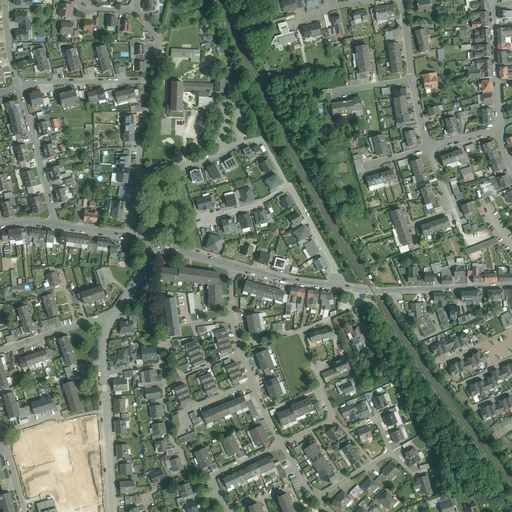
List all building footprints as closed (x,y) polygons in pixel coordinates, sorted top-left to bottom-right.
[(294,0),(291,0),(290,0),(286,0),(287,1),(282,2),(284,12),(296,9),(294,0)] [(429,0),(417,0),(417,4),(417,7),(418,7),(418,11),(426,9),(426,12),(431,11),(429,0)] [(154,1),(145,1),(145,10),(147,10),(147,11),(148,12),(151,12),(152,12),(152,10),(154,10),(154,6),(155,5),(156,3),(154,1)] [(73,5),(60,4),(59,16),(63,16),(64,17),(66,17),(67,16),(71,16),(71,14),(73,14),(73,5)] [(393,5),(385,6),(387,18),(395,16),(394,13),(394,12),(395,12),(395,11),(394,11),(393,5)] [(385,6),(375,8),(377,20),(380,20),(380,18),(383,18),(383,19),(387,18),(385,6)] [(366,10),(355,12),(356,14),(353,15),(354,20),(362,18),(363,20),(368,19),(366,10)] [(26,12),(15,13),(16,23),(21,22),(27,22),(27,21),(26,12)] [(339,15),(332,17),(331,18),(332,21),(333,21),(334,25),(341,24),(339,15)] [(115,17),(107,17),(107,21),(107,26),(115,27),(115,26),(115,19),(115,17)] [(488,18),(480,19),(480,22),(481,27),(489,27),(488,18)] [(129,21),(121,20),(121,25),(121,31),(122,31),(128,31),(128,27),(129,27),(130,26),(130,25),(129,24),(129,21)] [(93,22),(84,21),(84,24),(83,24),(82,25),(82,26),(83,28),(84,28),(84,31),(93,31),(93,22)] [(281,31),(289,29),(286,22),(278,24),(280,32),(281,31)] [(73,24),(61,23),(61,31),(60,32),(60,33),(61,34),(62,34),(63,34),(72,34),(72,30),(73,24)] [(314,25),(303,28),(304,34),(306,34),(306,38),(310,37),(310,38),(311,38),(311,37),(322,34),(321,31),(320,23),(314,24),(314,25)] [(289,29),(281,31),(282,35),(274,37),(275,39),(273,39),(271,45),(280,43),(280,44),(295,39),(294,39),(293,35),(294,35),(293,32),(290,33),(289,29)] [(425,29),(415,31),(418,42),(427,40),(425,29)] [(22,30),(16,31),(17,40),(28,39),(28,30),(22,30)] [(506,34),(498,35),(498,44),(506,43),(506,34)] [(427,40),(418,42),(420,53),(430,50),(427,40)] [(398,42),(388,44),(389,51),(399,50),(398,42)] [(106,45),(96,48),(100,65),(110,63),(106,45)] [(145,55),(145,45),(140,45),(135,45),(135,46),(135,55),(143,55),(145,55)] [(367,45),(355,47),(356,54),(368,52),(367,45)] [(44,48),(44,46),(30,46),(31,52),(35,51),(36,58),(46,55),(44,48)] [(75,48),(65,51),(67,58),(77,55),(75,48)] [(195,50),(178,50),(178,57),(192,58),(192,60),(195,60),(195,55),(195,50)] [(399,50),(389,51),(390,59),(400,58),(399,50)] [(368,52),(356,54),(357,60),(369,58),(368,52)] [(46,55),(36,58),(38,65),(48,62),(46,55)] [(77,55),(67,58),(69,65),(79,62),(77,55)] [(369,58),(357,60),(358,67),(370,65),(369,58)] [(400,58),(390,59),(391,66),(401,65),(400,58)] [(491,60),(482,60),(482,61),(476,61),(476,66),(477,69),(480,69),(480,67),(483,67),(483,69),(491,68),(491,60)] [(48,62),(38,65),(40,72),(50,69),(48,62)] [(79,62),(69,65),(71,72),(81,70),(79,62)] [(135,62),(135,71),(145,71),(145,62),(143,62),(135,62)] [(110,63),(100,65),(102,72),(112,70),(110,63)] [(370,65),(358,67),(359,73),(359,74),(362,73),(365,73),(368,72),(371,72),(370,65)] [(401,65),(391,66),(392,74),(402,72),(401,65)] [(491,68),(483,69),(483,71),(480,72),(481,78),(480,78),(480,82),(482,82),(490,81),(490,77),(492,77),(491,68)] [(477,71),(468,71),(468,76),(468,79),(480,78),(481,78),(480,72),(480,70),(477,71)] [(436,73),(428,74),(428,77),(427,78),(427,80),(424,80),(425,89),(434,87),(434,85),(436,84),(435,78),(437,78),(436,73)] [(225,79),(216,79),(216,84),(215,91),(215,92),(225,93),(225,88),(224,88),(225,79)] [(490,81),(482,82),(480,82),(478,83),(479,92),(482,92),(491,90),(490,81)] [(182,82),(172,82),(171,111),(183,112),(183,104),(182,104),(182,90),(182,83),(182,82)] [(216,84),(182,83),(182,90),(199,91),(199,97),(199,101),(202,101),(202,107),(207,107),(212,108),(212,105),(212,98),(208,98),(209,91),(215,91),(216,84)] [(71,101),(80,99),(76,86),(68,89),(71,101)] [(133,88),(125,90),(128,100),(136,98),(134,90),(133,88)] [(63,104),(71,101),(68,89),(60,91),(63,104)] [(103,89),(96,91),(99,100),(106,98),(103,89)] [(405,89),(395,90),(396,98),(404,97),(406,96),(405,89)] [(115,93),(116,96),(117,103),(128,100),(125,90),(115,93)] [(88,93),(87,93),(88,96),(90,103),(99,100),(96,91),(88,93)] [(29,95),(33,107),(43,104),(40,92),(29,95)] [(483,95),(481,95),(482,98),(480,98),(481,100),(482,100),(482,104),(492,102),(491,93),(483,95)] [(396,98),(394,98),(397,115),(407,114),(404,97),(396,98)] [(361,98),(353,99),(353,101),(355,112),(356,112),(362,111),(361,98)] [(14,101),(5,103),(7,110),(8,109),(16,107),(14,101)] [(353,101),(346,102),(348,114),(355,113),(353,101)] [(346,102),(340,103),(341,114),(341,115),(348,114),(346,102)] [(340,103),(331,104),(333,115),(341,114),(340,103)] [(438,106),(428,109),(430,116),(440,114),(438,106)] [(16,107),(8,109),(10,118),(19,116),(17,107),(16,107)] [(492,109),(483,110),(483,113),(482,113),(482,118),(492,117),(492,109)] [(407,114),(397,115),(398,123),(405,122),(409,122),(408,114),(407,114)] [(19,116),(10,118),(13,127),(21,125),(22,125),(19,116)] [(134,124),(134,116),(124,116),(124,125),(134,124)] [(445,119),(445,122),(447,122),(447,125),(456,123),(454,117),(452,118),(445,119)] [(170,119),(162,119),(161,134),(167,134),(167,131),(170,131),(170,119)] [(185,120),(177,119),(176,134),(182,134),(182,131),(185,131),(185,120)] [(47,121),(37,124),(39,130),(47,128),(47,125),(48,124),(47,121)] [(435,128),(433,128),(431,122),(427,123),(429,132),(436,131),(435,128)] [(447,125),(446,126),(448,131),(449,131),(449,133),(449,134),(451,133),(458,132),(456,123),(447,125)] [(134,133),(134,124),(124,125),(124,133),(134,133)] [(13,127),(9,128),(10,134),(13,134),(23,131),(21,125),(13,127)] [(408,125),(406,126),(399,128),(401,133),(404,132),(410,131),(408,125)] [(47,128),(39,130),(41,137),(51,134),(50,131),(48,132),(47,128)] [(410,131),(404,132),(405,135),(406,135),(407,138),(406,138),(406,139),(415,136),(414,130),(410,131)] [(124,133),(124,142),(125,142),(132,142),(134,142),(134,133),(124,133)] [(383,134),(373,137),(375,144),(385,142),(383,135),(383,134)] [(415,136),(406,139),(407,144),(408,144),(409,147),(418,145),(415,136)] [(385,142),(375,144),(378,156),(388,153),(387,149),(386,149),(385,142)] [(491,142),(483,145),(484,148),(483,148),(485,153),(488,152),(494,150),(491,142)] [(25,144),(16,147),(20,162),(25,161),(29,160),(25,144)] [(54,144),(43,146),(45,152),(53,150),(53,147),(54,146),(54,144)] [(252,148),(255,154),(261,151),(258,145),(252,148)] [(250,160),(256,157),(253,152),(252,152),(249,147),(243,150),(246,156),(247,156),(250,160)] [(466,162),(461,149),(453,152),(456,161),(456,162),(460,160),(461,164),(466,162)] [(494,150),(488,152),(489,155),(488,155),(490,161),(491,160),(499,157),(496,149),(494,150)] [(53,150),(45,152),(47,159),(57,156),(56,153),(54,154),(53,150)] [(453,152),(447,155),(450,164),(453,163),(453,162),(456,161),(453,152)] [(447,155),(440,157),(443,166),(447,165),(447,164),(450,163),(450,164),(447,155)] [(129,157),(121,156),(120,165),(129,166),(130,157),(129,157)] [(223,160),(224,162),(228,170),(237,165),(232,157),(227,160),(226,158),(223,160)] [(499,157),(491,160),(492,164),(491,164),(492,166),(493,166),(501,163),(499,157)] [(420,159),(410,162),(412,169),(422,167),(420,159)] [(264,162),(260,164),(265,174),(273,169),(268,160),(264,162)] [(501,163),(493,166),(494,169),(493,170),(494,173),(503,169),(501,163)] [(214,164),(207,168),(208,170),(212,177),(213,179),(220,176),(219,173),(221,172),(217,165),(215,166),(214,164)] [(129,166),(120,165),(119,174),(128,175),(129,166)] [(59,166),(49,168),(51,175),(60,172),(59,169),(60,169),(59,166)] [(422,167),(412,169),(414,176),(416,176),(424,173),(422,167)] [(470,167),(460,170),(462,175),(466,174),(472,172),(470,167)] [(32,170),(23,173),(27,188),(32,187),(36,185),(32,170)] [(193,171),(189,172),(191,181),(192,181),(193,182),(196,181),(196,183),(203,182),(204,181),(201,174),(200,170),(197,171),(196,170),(193,171)] [(392,170),(386,172),(389,181),(395,180),(392,170)] [(60,172),(51,175),(53,181),(63,178),(62,176),(61,176),(60,172)] [(386,172),(380,174),(383,183),(389,181),(386,172)] [(472,172),(466,174),(469,181),(475,179),(472,172)] [(424,173),(416,176),(418,183),(428,180),(426,173),(424,173)] [(5,174),(0,175),(0,191),(8,190),(5,174)] [(128,175),(119,174),(118,183),(127,183),(128,175)] [(380,174),(373,176),(376,185),(383,183),(380,174)] [(266,181),(271,190),(276,187),(282,184),(276,175),(271,178),(266,180),(266,181)] [(506,175),(497,178),(496,178),(497,178),(489,181),(491,186),(494,185),(496,190),(510,186),(506,175)] [(373,176),(366,178),(369,187),(376,185),(373,176)] [(428,180),(418,183),(421,190),(430,187),(428,180)] [(430,187),(421,190),(423,197),(432,194),(430,187)] [(66,188),(55,191),(57,197),(65,195),(65,191),(66,191),(66,190),(66,188)] [(250,188),(240,191),(242,198),(243,203),(253,200),(250,188)] [(432,194),(423,197),(425,205),(435,202),(433,194),(432,194)] [(65,195),(57,197),(59,203),(69,201),(68,199),(68,198),(66,198),(65,195)] [(235,201),(234,195),(225,197),(228,207),(230,206),(231,207),(234,206),(234,205),(236,205),(235,201)] [(39,196),(30,199),(34,214),(43,211),(39,196)] [(210,196),(203,198),(206,209),(209,208),(213,207),(212,203),(210,196)] [(289,196),(280,201),(285,210),(294,205),(292,201),(291,198),(290,198),(289,196)] [(203,198),(196,200),(198,207),(199,211),(203,210),(206,209),(203,198)] [(11,201),(1,203),(5,218),(15,216),(11,201)] [(125,202),(115,201),(114,209),(123,211),(125,202)] [(470,203),(461,206),(464,215),(474,212),(470,203)] [(123,211),(114,209),(113,218),(122,219),(123,211)] [(401,209),(390,212),(396,228),(406,225),(401,209)] [(264,210),(254,212),(257,225),(260,224),(267,222),(265,215),(264,210)] [(95,214),(91,213),(90,222),(97,223),(98,212),(95,212),(95,214)] [(293,225),(299,222),(302,221),(298,213),(289,218),(293,225)] [(242,229),(249,227),(252,226),(248,214),(239,216),(240,222),(242,229)] [(267,222),(267,223),(274,222),(269,214),(265,215),(267,222)] [(447,217),(439,220),(442,229),(450,226),(447,217)] [(225,232),(235,230),(235,229),(234,225),(232,218),(222,221),(225,232)] [(439,219),(434,221),(437,231),(442,229),(439,220),(439,219)] [(434,221),(429,223),(432,233),(437,231),(434,221)] [(429,223),(420,226),(424,237),(433,234),(432,233),(429,223)] [(396,228),(392,230),(395,238),(400,236),(409,233),(406,225),(396,228)] [(305,226),(299,229),(294,232),(299,241),(304,239),(310,235),(305,226)] [(26,228),(21,229),(22,237),(22,239),(26,238),(26,243),(30,243),(29,237),(30,234),(26,234),(26,228)] [(21,229),(14,230),(15,239),(15,241),(22,240),(22,237),(21,229)] [(37,230),(30,229),(30,234),(29,237),(36,238),(35,244),(39,244),(40,230),(37,230)] [(48,231),(40,230),(39,244),(43,245),(43,242),(42,238),(47,239),(48,231)] [(55,232),(48,231),(47,239),(47,242),(53,242),(53,243),(54,243),(55,232)] [(68,234),(61,233),(59,244),(60,244),(60,243),(66,244),(65,250),(66,250),(67,242),(66,242),(68,234)] [(409,233),(400,236),(403,245),(406,244),(412,242),(409,233)] [(75,235),(68,234),(66,242),(67,242),(74,243),(75,235)] [(83,236),(75,235),(74,243),(82,244),(83,236)] [(90,237),(83,236),(82,244),(88,245),(87,251),(91,251),(92,245),(92,241),(90,241),(90,237)] [(219,251),(221,242),(222,239),(210,236),(207,248),(219,251)] [(105,239),(98,238),(98,242),(92,241),(92,245),(97,246),(104,247),(105,239)] [(112,240),(105,239),(104,247),(111,248),(110,252),(117,253),(118,246),(111,245),(112,240)] [(306,241),(304,239),(299,241),(298,242),(299,245),(301,248),(305,245),(308,243),(307,241),(306,241)] [(319,252),(313,241),(308,243),(305,245),(311,257),(319,252)] [(403,245),(400,246),(403,253),(409,250),(406,244),(403,245)] [(253,248),(244,245),(242,254),(246,255),(251,257),(253,248)] [(270,255),(269,255),(261,253),(258,263),(267,265),(268,261),(270,255)] [(322,257),(316,261),(314,262),(319,271),(327,266),(322,257)] [(286,261),(276,258),(275,262),(274,267),(284,270),(285,265),(286,261)] [(464,266),(454,267),(454,277),(464,277),(464,266)] [(416,282),(416,267),(408,268),(409,274),(407,274),(408,283),(416,282)] [(108,286),(102,268),(96,270),(102,286),(102,287),(108,286)] [(178,280),(179,271),(159,268),(158,280),(178,282),(178,280)] [(199,271),(180,268),(179,271),(178,280),(198,283),(199,271)] [(433,272),(428,273),(428,268),(424,268),(425,282),(434,281),(433,272)] [(24,284),(17,285),(15,269),(11,270),(12,286),(8,286),(9,290),(25,289),(24,284)] [(219,274),(199,271),(198,283),(209,285),(217,285),(219,274)] [(55,272),(49,274),(49,275),(49,276),(48,277),(49,280),(48,281),(48,282),(50,283),(51,286),(53,285),(59,283),(55,272)] [(490,272),(487,272),(487,274),(485,275),(484,275),(484,283),(494,282),(494,278),(492,278),(492,274),(490,274),(490,272)] [(473,275),(473,283),(484,283),(484,275),(481,275),(479,275),(473,275)] [(451,277),(441,277),(442,285),(452,284),(451,277)] [(252,283),(246,281),(243,291),(250,293),(252,283)] [(259,285),(252,283),(250,293),(256,295),(259,285)] [(221,286),(217,285),(209,285),(209,307),(221,307),(221,286)] [(265,287),(259,285),(256,295),(263,296),(265,287)] [(102,286),(81,293),(85,304),(89,303),(90,304),(93,303),(92,302),(98,300),(98,301),(101,300),(101,299),(105,297),(102,287),(102,286)] [(272,289),(265,287),(263,296),(269,298),(272,289)] [(298,288),(291,287),(290,295),(289,302),(294,303),(293,304),(294,304),(294,303),(296,296),(297,296),(298,288)] [(305,289),(298,288),(297,296),(299,297),(298,304),(303,304),(304,298),(305,289)] [(278,290),(272,289),(269,298),(275,300),(278,290)] [(285,292),(278,290),(275,300),(282,302),(285,292)] [(503,290),(495,291),(496,300),(504,299),(503,290)] [(480,291),(472,292),(472,301),(472,302),(474,306),(475,309),(477,308),(475,302),(478,302),(481,302),(480,291)] [(495,291),(488,291),(488,300),(496,300),(495,291)] [(188,293),(190,313),(196,313),(194,292),(188,293)] [(472,292),(461,292),(461,299),(462,299),(462,301),(472,301),(472,292)] [(444,293),(434,293),(434,301),(436,301),(436,302),(438,302),(438,309),(442,307),(445,306),(444,301),(444,293)] [(47,295),(43,297),(39,298),(41,302),(44,301),(45,304),(55,301),(52,294),(47,295)] [(175,298),(164,299),(167,318),(177,316),(175,298)] [(55,301),(45,304),(47,310),(57,307),(55,301)] [(420,303),(411,304),(411,311),(413,311),(414,313),(414,319),(419,317),(419,315),(423,314),(423,310),(420,310),(420,303)] [(18,309),(20,315),(28,312),(26,306),(18,309)] [(57,307),(47,310),(49,318),(59,315),(57,307)] [(450,328),(442,307),(438,309),(436,310),(443,330),(450,328)] [(459,307),(449,307),(450,319),(455,319),(455,316),(459,315),(459,307)] [(465,316),(467,322),(478,317),(477,314),(476,311),(470,314),(465,316)] [(20,315),(21,320),(30,317),(28,312),(20,315)] [(246,316),(248,322),(259,320),(258,314),(246,316)] [(138,315),(129,315),(129,321),(133,321),(133,324),(135,324),(135,321),(138,321),(138,315)] [(177,316),(167,318),(169,337),(180,335),(177,316)] [(30,317),(21,320),(24,326),(32,324),(30,317)] [(467,324),(469,329),(484,322),(482,317),(467,324)] [(418,325),(418,327),(425,337),(436,330),(429,319),(418,325)] [(133,324),(133,321),(129,321),(120,321),(120,330),(119,330),(120,333),(126,333),(126,332),(133,332),(133,324)] [(282,323),(272,324),(274,332),(283,330),(282,323)] [(32,324),(24,326),(26,333),(34,330),(32,324)] [(357,327),(352,329),(350,326),(344,328),(350,340),(351,340),(354,346),(355,345),(358,351),(361,350),(362,351),(362,350),(362,349),(366,348),(364,341),(362,342),(360,336),(361,335),(357,327)] [(320,331),(322,339),(323,340),(334,336),(331,327),(320,331)] [(216,331),(214,331),(216,337),(227,334),(225,328),(216,331)] [(320,330),(309,334),(310,338),(312,342),(315,341),(322,339),(320,331),(320,330)] [(227,334),(216,337),(218,343),(228,339),(227,334)] [(465,334),(457,337),(461,347),(466,345),(465,341),(468,340),(465,334)] [(67,336),(58,339),(64,357),(73,354),(67,336)] [(456,337),(448,341),(451,347),(454,346),(455,349),(461,347),(457,337),(456,337)] [(315,341),(312,342),(310,338),(308,339),(309,342),(310,342),(311,347),(317,345),(315,341)] [(228,339),(218,343),(220,348),(230,345),(228,339)] [(195,340),(185,345),(187,350),(185,351),(197,346),(195,340)] [(448,341),(439,344),(440,344),(444,354),(449,352),(448,348),(451,347),(448,341)] [(440,344),(431,348),(434,354),(437,353),(438,357),(444,355),(444,354),(440,344)] [(230,345),(220,348),(221,354),(227,353),(232,351),(230,345)] [(197,346),(185,351),(185,352),(187,351),(189,356),(200,352),(198,346),(197,346)] [(155,348),(143,350),(144,359),(147,359),(148,359),(156,358),(155,348)] [(45,350),(39,352),(42,362),(49,360),(47,356),(45,350)] [(121,356),(118,356),(113,357),(115,367),(129,364),(127,357),(126,350),(120,351),(121,356)] [(267,350),(256,354),(258,360),(269,355),(267,350)] [(482,354),(480,355),(478,351),(472,354),(473,356),(477,364),(485,360),(482,354)] [(39,352),(32,355),(35,364),(42,362),(39,352)] [(200,352),(189,356),(191,361),(190,362),(202,357),(200,352)] [(73,354),(64,357),(67,366),(76,363),(73,354)] [(32,355),(26,357),(29,366),(35,364),(32,355)] [(269,355),(258,360),(260,365),(271,361),(269,355)] [(473,356),(467,358),(469,362),(466,363),(469,369),(477,366),(477,364),(473,356)] [(26,357),(18,359),(19,362),(21,369),(29,366),(26,357)] [(202,357),(190,362),(190,363),(192,362),(194,367),(200,365),(204,363),(202,357)] [(345,358),(333,363),(335,369),(337,374),(350,369),(345,358)] [(466,363),(463,364),(462,360),(456,363),(460,373),(469,369),(466,363)] [(271,361),(260,365),(262,371),(264,370),(269,368),(273,366),(271,361)] [(226,367),(228,372),(238,368),(236,362),(231,364),(226,367)] [(456,363),(456,362),(450,365),(452,369),(449,370),(452,376),(460,373),(456,363)] [(508,364),(503,367),(504,370),(501,372),(504,378),(511,374),(511,373),(508,364)] [(238,368),(228,372),(231,378),(241,374),(238,368)] [(335,369),(322,374),(326,383),(339,378),(337,374),(335,369)] [(501,372),(499,373),(497,369),(491,371),(493,375),(496,382),(504,378),(501,372)] [(154,370),(144,371),(144,372),(140,372),(142,383),(149,382),(156,381),(154,370)] [(73,372),(66,374),(69,382),(73,381),(73,382),(75,381),(73,372)] [(200,377),(203,383),(213,379),(210,373),(206,375),(200,377)] [(241,374),(231,378),(233,384),(239,381),(243,379),(241,374)] [(493,375),(487,378),(489,381),(486,383),(489,389),(497,385),(496,382),(493,375)] [(7,378),(0,380),(0,385),(1,388),(6,386),(9,385),(8,383),(11,382),(10,377),(7,378)] [(268,380),(265,382),(267,387),(278,383),(276,377),(273,378),(268,380)] [(354,378),(346,382),(347,382),(338,386),(339,387),(341,386),(344,392),(345,394),(349,393),(349,392),(354,390),(352,385),(355,384),(356,382),(354,378)] [(126,379),(114,380),(115,390),(126,390),(126,379)] [(213,379),(203,383),(205,389),(215,384),(213,379)] [(486,383),(483,384),(482,380),(476,383),(480,392),(480,393),(489,389),(486,383)] [(69,382),(63,384),(66,394),(76,391),(73,382),(73,381),(69,382)] [(476,382),(470,385),(472,388),(469,390),(472,396),(480,392),(476,383),(476,382)] [(278,383),(267,387),(269,393),(280,389),(278,383)] [(184,384),(174,388),(177,394),(187,390),(184,384)] [(215,384),(205,389),(207,395),(213,392),(217,390),(215,384)] [(151,388),(145,389),(147,400),(160,398),(158,387),(151,388)] [(280,389),(269,393),(271,398),(282,394),(280,389)] [(187,390),(177,394),(179,400),(189,395),(187,390)] [(76,391),(66,394),(72,413),(82,410),(76,391)] [(14,392),(3,395),(6,405),(16,402),(14,392)] [(189,395),(179,400),(181,405),(192,401),(189,395)] [(383,395),(373,399),(378,409),(387,406),(383,395)] [(245,399),(243,396),(237,399),(242,409),(248,406),(247,404),(246,402),(245,399)] [(50,397),(31,403),(33,408),(34,414),(35,415),(54,409),(53,406),(50,397)] [(314,410),(309,398),(304,400),(309,412),(314,410)] [(121,399),(114,400),(115,412),(125,411),(124,399),(121,399)] [(242,409),(237,399),(231,401),(236,411),(242,409)] [(504,399),(499,401),(500,405),(498,406),(500,412),(509,409),(504,399)] [(309,412),(304,400),(300,402),(304,413),(309,412)] [(231,401),(226,404),(230,414),(236,411),(231,401)] [(16,402),(6,405),(10,418),(20,415),(21,419),(27,417),(27,416),(25,410),(24,407),(18,409),(16,402)] [(304,413),(300,402),(295,404),(300,415),(304,413)] [(495,407),(493,403),(488,406),(492,416),(500,412),(498,406),(495,407)] [(230,414),(226,404),(220,406),(224,416),(230,414)] [(295,404),(290,406),(291,408),(295,417),(300,415),(295,404)] [(354,404),(341,410),(344,417),(350,414),(353,420),(359,417),(357,411),(354,404)] [(155,406),(149,407),(151,407),(152,418),(151,418),(163,417),(163,416),(162,416),(161,405),(155,406)] [(365,405),(358,408),(359,410),(357,411),(359,417),(360,417),(361,418),(363,417),(364,416),(364,415),(369,413),(365,405)] [(220,406),(214,409),(218,419),(224,416),(220,406)] [(487,406),(482,408),(483,412),(480,413),(483,419),(492,416),(488,406),(487,406)] [(295,417),(291,408),(287,410),(291,421),(296,419),(296,418),(295,418),(295,417)] [(218,419),(214,409),(208,411),(212,421),(218,419)] [(291,421),(287,410),(282,412),(287,423),(291,421)] [(212,421),(208,411),(202,414),(206,424),(212,421)] [(282,412),(277,414),(282,425),(287,423),(282,412)] [(393,413),(384,417),(388,427),(397,423),(393,413)] [(180,427),(178,415),(172,416),(175,428),(180,427)] [(122,421),(115,421),(116,426),(115,426),(116,430),(116,434),(126,433),(125,421),(122,421)] [(72,423),(63,426),(65,434),(75,431),(72,423)] [(164,423),(152,424),(153,429),(154,429),(155,435),(155,436),(159,435),(166,434),(164,423)] [(253,429),(250,430),(253,436),(264,431),(262,425),(261,425),(253,429)] [(335,428),(334,427),(327,432),(333,441),(340,436),(339,434),(335,428)] [(368,427),(357,431),(361,440),(372,436),(368,427)] [(67,454),(66,449),(59,451),(53,429),(18,439),(24,461),(31,459),(26,440),(45,434),(51,453),(55,452),(66,491),(70,504),(70,505),(80,502),(77,493),(78,492),(77,488),(76,488),(66,454),(67,454)] [(400,430),(391,433),(395,443),(404,439),(400,430)] [(264,431),(253,436),(255,441),(266,436),(264,431)] [(232,435),(222,440),(224,445),(235,440),(232,435)] [(266,436),(255,441),(258,447),(269,442),(266,436)] [(235,440),(224,445),(226,451),(237,446),(235,440)] [(165,441),(155,442),(156,448),(158,448),(159,452),(166,451),(167,450),(166,449),(165,441)] [(305,449),(304,449),(307,454),(317,448),(314,443),(310,446),(307,447),(305,449)] [(355,452),(350,444),(342,449),(347,457),(355,452)] [(127,445),(117,445),(117,449),(117,453),(118,453),(118,457),(125,457),(127,457),(127,456),(127,445)] [(237,446),(226,451),(229,456),(237,453),(240,451),(237,446)] [(205,447),(194,452),(197,458),(208,453),(205,447)] [(317,448),(307,454),(310,459),(320,452),(317,448)] [(414,448),(404,454),(407,460),(417,453),(414,448)] [(320,452),(310,459),(313,463),(323,457),(320,452)] [(359,460),(355,452),(347,457),(352,464),(358,460),(359,460)] [(208,453),(197,458),(199,463),(210,458),(208,453)] [(417,453),(407,460),(411,466),(421,459),(417,453)] [(270,456),(263,460),(268,470),(275,466),(274,464),(270,456)] [(179,457),(170,461),(173,472),(183,468),(179,457)] [(323,457),(313,463),(316,468),(326,461),(323,457)] [(210,458),(199,463),(202,469),(210,465),(213,464),(210,458)] [(263,460),(256,463),(260,473),(268,470),(263,460)] [(326,461),(316,468),(319,472),(329,466),(326,461)] [(35,462),(21,467),(30,497),(40,494),(32,469),(37,468),(35,462)] [(260,473),(256,463),(249,466),(253,475),(252,475),(253,476),(260,473)] [(127,464),(121,465),(121,475),(131,474),(131,464),(127,464)] [(391,464),(387,469),(386,468),(382,472),(383,472),(388,478),(390,480),(395,475),(396,475),(399,472),(391,464)] [(253,475),(249,466),(245,468),(246,469),(243,470),(242,470),(246,478),(247,480),(251,478),(250,477),(252,475),(253,475)] [(329,466),(319,472),(321,477),(332,470),(329,466)] [(246,478),(242,470),(243,470),(242,469),(239,471),(239,472),(236,473),(240,481),(240,483),(244,481),(244,480),(246,478)] [(153,480),(154,484),(165,479),(161,470),(152,474),(150,475),(153,480)] [(332,470),(321,477),(324,481),(329,479),(334,475),(335,475),(332,470)] [(236,472),(232,474),(233,475),(230,476),(229,476),(233,484),(234,486),(238,484),(237,482),(240,481),(236,473),(236,472)] [(388,478),(383,472),(378,477),(384,482),(388,478)] [(229,475),(226,477),(226,478),(223,479),(228,489),(231,487),(231,485),(233,484),(229,476),(230,476),(229,475)] [(427,476),(417,478),(418,482),(414,483),(416,488),(419,487),(422,494),(431,491),(427,476)] [(4,479),(0,480),(0,484),(3,494),(8,493),(4,479)] [(376,485),(370,479),(365,484),(361,488),(368,495),(375,489),(374,488),(376,485)] [(134,481),(121,482),(122,491),(134,490),(134,481)] [(189,484),(179,487),(182,497),(183,498),(184,497),(192,495),(189,484)] [(65,496),(53,499),(55,508),(56,508),(70,504),(66,491),(64,491),(65,496)] [(3,494),(0,495),(0,497),(4,511),(14,511),(9,492),(8,493),(3,494)] [(350,498),(344,492),(338,498),(337,497),(334,501),(342,509),(349,502),(348,501),(350,498)] [(393,498),(387,492),(379,499),(389,509),(396,502),(392,499),(393,498)] [(294,511),(287,493),(277,497),(283,511),(294,511)] [(53,499),(37,504),(38,511),(57,511),(56,508),(55,508),(53,499)] [(186,504),(185,504),(187,511),(194,511),(198,511),(195,501),(186,504)] [(451,502),(440,505),(442,511),(449,511),(454,511),(453,507),(451,502)] [(261,511),(257,503),(248,507),(250,511),(261,511)]
